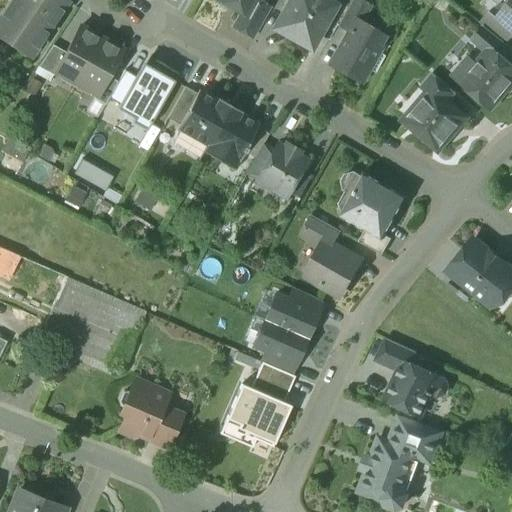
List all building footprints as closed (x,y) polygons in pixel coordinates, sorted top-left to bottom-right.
[(10,0),(0,15),(0,33),(6,37),(5,39),(16,47),(21,40),(35,49),(62,8),(50,0),(10,0)] [(220,0),(239,11),(240,10),(241,11),(246,2),(256,8),(259,2),(259,3),(260,0),(220,0)] [(325,0),(289,0),(274,28),(310,48),(334,5),(325,0)] [(370,7),(358,0),(351,0),(337,25),(348,31),(354,19),(361,23),(370,7)] [(511,0),(501,0),(500,2),(506,7),(497,17),(496,18),(511,32),(511,0)] [(246,2),(241,11),(240,10),(239,11),(232,25),(254,37),(270,9),(259,3),(259,2),(256,8),(246,2)] [(511,32),(496,18),(497,17),(489,11),(479,23),(483,26),(503,42),(511,32)] [(361,23),(354,19),(348,31),(329,64),(343,71),(345,68),(362,78),(367,69),(377,52),(383,41),(370,33),(372,29),(361,23)] [(483,26),(471,41),(485,54),(490,49),(497,55),(506,45),(503,42),(483,26)] [(65,53),(55,71),(56,71),(76,82),(101,39),(80,27),(65,53)] [(101,39),(76,82),(96,94),(97,94),(107,76),(121,51),(101,39)] [(65,53),(52,45),(38,67),(53,76),(56,71),(55,71),(65,53)] [(511,67),(497,55),(490,49),(485,54),(461,82),(476,95),(476,100),(481,104),(486,103),(490,107),(505,89),(507,90),(508,89),(503,85),(511,74),(511,67)] [(377,52),(367,69),(374,73),(383,55),(377,52)] [(132,122),(147,131),(175,81),(143,64),(136,77),(120,105),(117,109),(134,119),(132,122)] [(109,99),(120,105),(136,77),(125,71),(118,83),(109,99)] [(433,74),(422,86),(427,91),(440,102),(443,99),(446,101),(454,92),(433,74)] [(107,76),(97,94),(96,94),(93,98),(105,105),(109,99),(118,83),(107,76)] [(185,87),(167,118),(179,125),(196,94),(196,93),(185,87)] [(217,101),(198,90),(196,93),(196,94),(179,125),(177,128),(180,131),(207,145),(230,105),(218,98),(217,101)] [(427,91),(415,104),(420,108),(409,121),(428,138),(428,143),(434,147),(441,147),(446,141),(445,137),(458,122),(460,124),(466,118),(446,101),(443,99),(440,102),(427,91)] [(207,145),(203,152),(219,161),(223,156),(237,164),(244,152),(244,153),(247,148),(246,147),(256,127),(257,127),(259,124),(240,113),(241,111),(230,105),(207,145)] [(256,127),(246,147),(247,148),(244,153),(254,158),(255,158),(262,144),(268,134),(257,127),(256,127)] [(203,152),(207,145),(180,131),(173,144),(200,158),(203,152)] [(282,148),(276,145),(273,150),(256,180),(287,198),(307,163),(296,156),(299,151),(285,143),(282,148)] [(273,150),(262,144),(255,158),(254,158),(245,174),(256,180),(273,150)] [(71,172),(103,190),(111,175),(79,158),(71,172)] [(395,194),(364,176),(363,178),(354,172),(345,175),(341,181),(344,189),(346,191),(339,203),(342,214),(355,221),(366,218),(368,225),(367,226),(382,234),(398,205),(395,194)] [(339,231),(311,215),(300,235),(320,246),(323,240),(331,244),(339,231)] [(382,234),(367,226),(358,241),(381,255),(390,239),(382,234)] [(331,244),(323,240),(320,246),(304,275),(340,295),(359,261),(331,244)] [(504,264),(474,240),(448,273),(483,300),(496,299),(511,278),(511,272),(503,265),(504,264)] [(0,276),(10,281),(20,257),(0,248),(0,276)] [(511,278),(496,299),(508,298),(511,292),(511,291),(511,287),(511,286),(511,278)] [(65,279),(41,333),(44,346),(114,377),(144,311),(65,279)] [(321,301),(293,288),(288,300),(316,312),(321,301)] [(288,300),(275,294),(264,320),(306,338),(316,312),(288,300)] [(306,338),(264,320),(253,345),(266,351),(294,363),(295,363),(306,338)] [(385,339),(375,360),(396,371),(401,360),(411,364),(416,353),(385,339)] [(294,363),(266,351),(261,362),(289,374),(294,363)] [(445,380),(411,364),(401,360),(396,371),(390,383),(393,385),(385,401),(420,417),(431,394),(437,397),(444,394),(447,387),(445,380)] [(293,376),(289,374),(261,362),(250,388),(281,402),(293,376)] [(289,405),(242,384),(227,418),(241,423),(240,427),(273,441),(289,405)] [(146,393),(130,386),(129,390),(122,391),(117,400),(122,406),(120,409),(126,412),(118,430),(130,435),(137,433),(166,446),(178,418),(159,410),(166,393),(149,386),(146,393)] [(439,434),(398,419),(389,443),(389,444),(411,453),(416,439),(434,446),(439,434)] [(411,453),(389,444),(389,443),(379,439),(360,491),(382,499),(385,505),(395,509),(402,506),(407,493),(404,487),(415,456),(429,461),(434,446),(416,439),(411,453)] [(61,511),(63,508),(18,490),(8,511),(61,511)]
